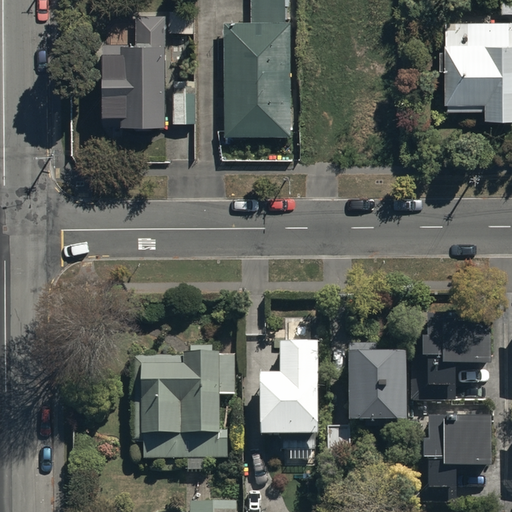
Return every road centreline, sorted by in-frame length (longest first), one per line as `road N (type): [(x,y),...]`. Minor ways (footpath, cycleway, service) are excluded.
road 1 (unclassified): [(5,231),(511,227)]
road 2 (tertiary): [(5,231),(7,511)]
road 3 (tertiary): [(4,0),(5,231)]
